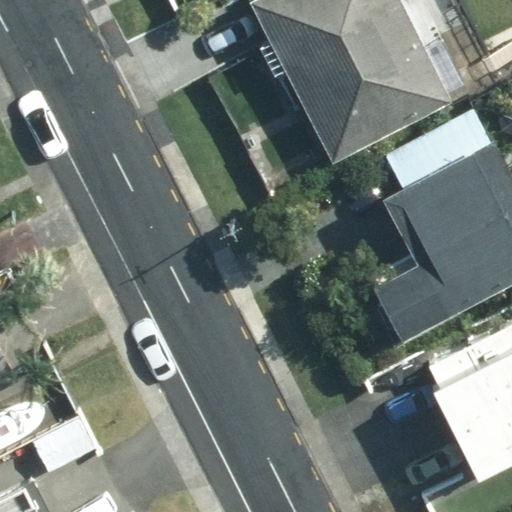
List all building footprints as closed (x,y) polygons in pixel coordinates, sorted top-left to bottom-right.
[(463,23),(452,0),(247,0),(330,171),(383,145),(451,112),(443,94),(467,82),(443,32),(463,23)] [(511,170),(482,109),(387,152),(402,183),(380,194),(410,254),(360,279),(390,339),(511,277),(511,170)] [(511,319),(420,367),(476,475),(511,455),(511,319)] [(0,416),(27,401),(0,354),(0,416)] [(0,474),(0,511),(38,511),(18,467),(0,474)]
